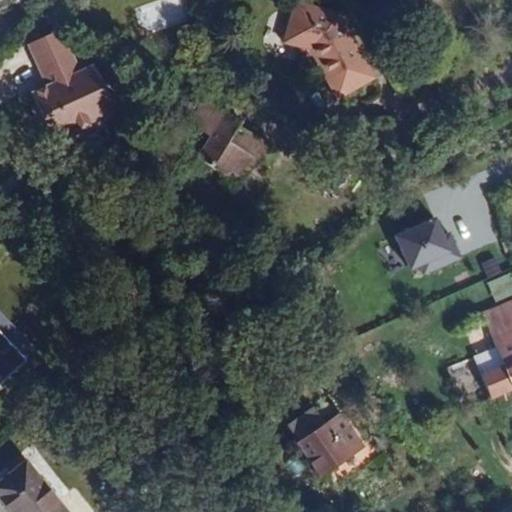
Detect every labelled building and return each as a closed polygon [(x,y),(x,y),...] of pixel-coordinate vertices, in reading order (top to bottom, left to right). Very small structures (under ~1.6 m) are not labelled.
[(313,0),(289,0),(279,36),(304,43),(330,90),(368,70),(332,5),(313,0)] [(49,82),(46,83),(30,91),(51,134),(68,126),(72,132),(98,119),(96,112),(113,104),(93,61),(77,68),(57,27),(25,42),(41,73),(44,72),(49,82)] [(41,73),(46,83),(49,82),(44,72),(41,73)] [(263,161),(273,142),(237,121),(239,116),(201,95),(187,121),(208,133),(195,157),(216,169),(230,168),(245,176),(256,158),(263,161)] [(15,217),(60,177),(46,162),(1,202),(15,217)] [(27,232),(77,190),(60,177),(15,217),(14,218),(27,232)] [(457,258),(440,218),(396,237),(413,277),(457,258)] [(496,304),(511,297),(511,276),(511,275),(488,285),(496,304)] [(462,410),(491,398),(481,373),(511,359),(511,350),(511,349),(511,348),(511,301),(481,315),(497,352),(473,362),(471,358),(445,370),(462,410)] [(0,377),(21,360),(0,336),(0,377)] [(439,350),(444,361),(465,352),(460,340),(439,350)] [(133,389),(155,368),(132,345),(111,368),(133,389)] [(491,398),(511,388),(511,348),(511,349),(511,350),(511,359),(481,373),(491,398)] [(359,436),(335,408),(297,439),(320,469),(359,436)] [(49,511),(48,509),(61,499),(25,455),(0,473),(0,496),(12,511),(49,511)] [(69,511),(61,499),(48,509),(49,511),(69,511)]
